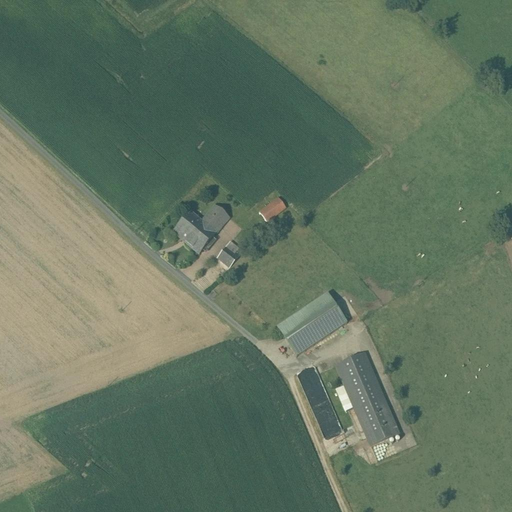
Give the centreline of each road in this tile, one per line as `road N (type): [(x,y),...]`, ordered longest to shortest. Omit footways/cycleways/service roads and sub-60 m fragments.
road 1 (track): [(112,216),(291,380),(346,511)]
road 2 (unclassified): [(0,113),(112,216)]
